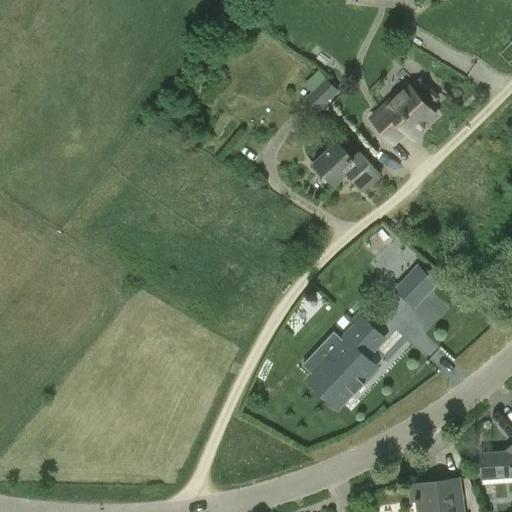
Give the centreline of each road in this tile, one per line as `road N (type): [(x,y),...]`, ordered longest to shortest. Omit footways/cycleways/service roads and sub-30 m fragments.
road 1 (track): [(199,510),(202,476),(237,391),(289,302),(511,91)]
road 2 (residential): [(190,511),(336,471),(397,439),(511,357)]
